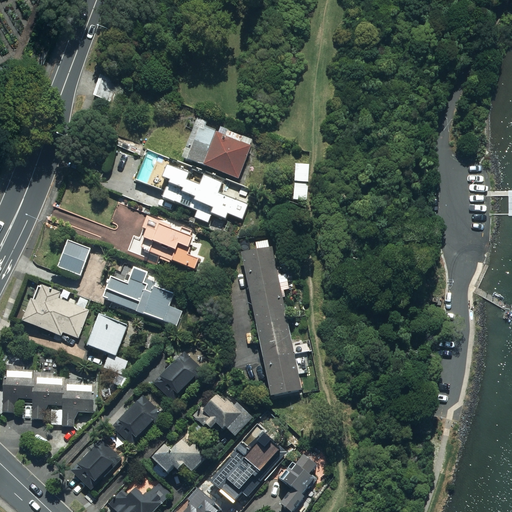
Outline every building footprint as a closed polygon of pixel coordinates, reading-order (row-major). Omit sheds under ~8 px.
[(121,80),(101,74),(95,97),(114,103),(121,80)] [(243,135),(227,128),(223,137),(200,127),(185,161),(238,184),(253,149),(239,144),(243,135)] [(309,167),(295,166),(293,200),(308,201),(309,167)] [(194,218),(210,224),(212,217),(225,222),(227,217),(242,222),(248,205),(219,195),(223,184),(174,168),(163,201),(196,212),(194,218)] [(134,236),(127,256),(148,263),(150,258),(170,265),(170,264),(193,272),(198,259),(187,255),(197,229),(164,217),(163,219),(148,214),(139,238),(134,236)] [(91,250),(67,241),(57,270),(82,278),(91,250)] [(256,252),(240,255),(269,398),(301,392),(298,378),(311,376),(306,354),(315,353),(311,335),(290,340),(281,295),(290,293),(287,277),(278,279),(270,241),(255,244),(256,252)] [(128,284),(111,278),(102,300),(168,326),(172,315),(167,313),(175,291),(146,280),(149,272),(135,266),(128,284)] [(78,340),(93,304),(38,281),(21,322),(61,339),(64,334),(78,340)] [(129,327),(98,315),(85,348),(108,357),(117,360),(129,327)] [(171,405),(203,369),(183,351),(151,388),(171,405)] [(117,360),(108,357),(104,368),(123,375),(127,364),(117,360)] [(3,374),(1,415),(14,416),(15,402),(33,402),(32,422),(45,423),(46,408),(62,409),(61,427),(77,428),(78,414),(92,415),(94,382),(34,380),(34,375),(3,374)] [(223,399),(218,395),(207,409),(203,405),(191,420),(209,434),(214,427),(223,433),(224,431),(234,438),(253,414),(227,394),(223,399)] [(142,396),(116,425),(136,444),(163,415),(142,396)] [(211,479),(235,499),(242,491),(248,496),(287,451),(262,430),(247,447),(242,443),(211,479)] [(166,446),(151,462),(154,466),(149,471),(161,482),(172,471),(176,475),(182,468),(191,476),(206,460),(182,438),(171,450),(166,446)] [(122,462),(102,442),(71,473),(91,493),(122,462)] [(314,479),(311,477),(318,468),(302,456),(294,466),(291,464),(276,482),(289,492),(278,507),(284,511),(296,511),(306,501),(300,496),(314,479)] [(190,504),(183,511),(216,511),(218,510),(212,505),(215,502),(199,488),(187,501),(190,504)] [(128,499),(121,493),(107,508),(111,511),(156,511),(163,504),(148,490),(142,498),(134,491),(128,499)]
